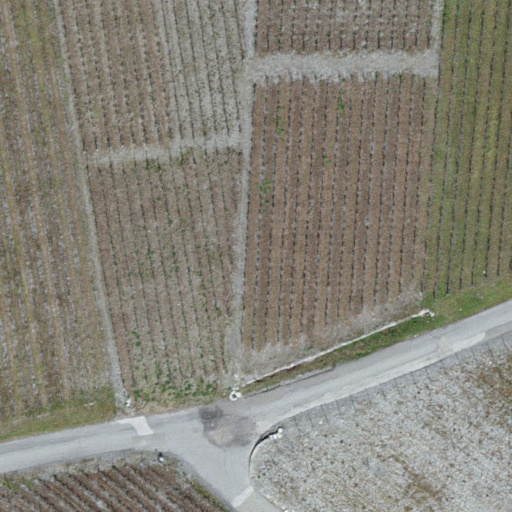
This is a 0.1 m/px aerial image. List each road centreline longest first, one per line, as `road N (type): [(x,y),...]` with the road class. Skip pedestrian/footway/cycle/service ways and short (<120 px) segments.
road 1 (unclassified): [(203,436),(384,377),(511,321)]
road 2 (unclassified): [(0,464),(203,436)]
